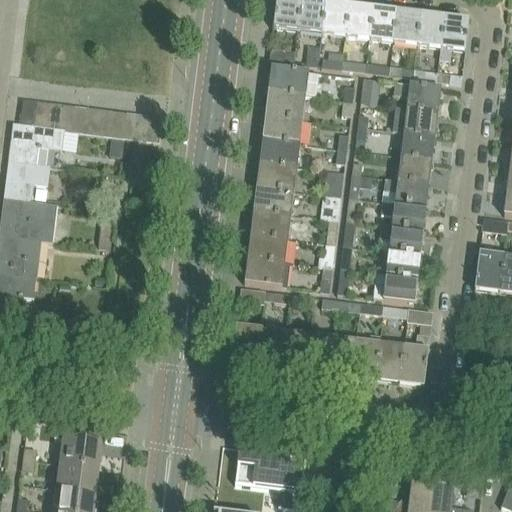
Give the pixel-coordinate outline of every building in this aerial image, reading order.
[(297,35),(301,5),(277,2),(273,32),(297,35)] [(325,8),(301,5),(297,35),(321,38),(325,8)] [(349,11),(325,8),(321,38),(346,41),(349,11)] [(373,13),(349,11),(346,41),(369,44),(373,13)] [(396,16),(373,13),(369,44),(392,46),(396,16)] [(421,19),(396,16),(392,46),(417,50),(421,19)] [(421,19),(417,50),(441,53),(445,22),(421,19)] [(468,25),(445,22),(441,53),(439,65),(450,67),(452,54),(465,55),(468,25)] [(269,66),(293,69),(294,56),(270,53),(269,66)] [(304,61),(303,70),(317,72),(318,63),(317,62),(304,61)] [(323,63),(322,72),(341,75),(342,65),(323,63)] [(342,65),(341,75),(364,78),(366,68),(351,67),(342,65)] [(366,68),(364,78),(388,81),(389,71),(379,70),(366,68)] [(389,71),(388,81),(401,82),(412,84),(414,74),(389,71)] [(271,73),(269,96),(305,101),(315,102),(318,78),(308,77),(271,72),(271,73)] [(414,74),(412,84),(436,87),(437,77),(414,74)] [(450,79),(449,88),(461,90),(462,81),(450,79)] [(361,95),(372,97),(373,85),(363,83),(361,95)] [(407,114),(437,117),(440,93),(394,87),(393,100),(408,102),(407,114)] [(343,106),(353,107),(355,93),(345,92),(343,106)] [(370,109),(372,97),(361,95),(360,107),(370,109)] [(268,97),(266,120),(302,124),(305,101),(269,96),(268,96),(268,97)] [(37,107),(23,105),(20,130),(34,131),(37,107)] [(351,122),(353,107),(343,106),(341,120),(351,122)] [(46,133),(50,108),(37,107),(34,131),(46,133)] [(50,108),(46,133),(59,135),(62,110),(50,108)] [(62,110),(59,135),(65,135),(65,137),(71,137),(74,111),(62,110)] [(74,111),(71,137),(79,138),(83,139),(87,113),(74,111)] [(391,112),(388,135),(404,137),(434,141),(437,117),(407,114),(391,112)] [(87,113),(83,139),(96,140),(99,114),(87,113)] [(99,114),(96,140),(108,142),(111,116),(99,114)] [(111,116),(108,142),(121,143),(124,117),(111,116)] [(124,117),(121,143),(133,145),(136,119),(124,117)] [(149,121),(136,119),(133,145),(145,147),(149,121)] [(262,144),(262,145),(299,149),(302,124),(266,120),(265,120),(265,121),(266,121),(263,144),(262,144)] [(369,121),(358,120),(357,131),(367,133),(369,121)] [(162,122),(149,121),(145,147),(158,148),(162,122)] [(10,148),(8,167),(10,168),(34,171),(34,170),(46,171),(48,154),(62,156),(65,137),(65,135),(59,135),(46,133),(34,131),(20,130),(13,129),(11,142),(13,144),(13,148),(10,148)] [(366,145),(367,133),(357,131),(355,143),(366,145)] [(401,162),(431,166),(434,141),(404,137),(401,162)] [(337,154),(347,155),(349,140),(339,139),(337,154)] [(111,145),(110,160),(122,162),(123,146),(111,145)] [(263,145),(260,168),(296,172),(299,149),(262,145),(263,145)] [(345,170),(347,155),(337,154),(335,169),(345,170)] [(398,185),(428,189),(431,166),(401,162),(398,185)] [(296,172),(260,168),(259,167),(259,169),(260,169),(257,191),(256,191),(294,196),(296,172)] [(34,171),(10,168),(8,185),(5,185),(3,205),(5,205),(29,208),(30,207),(31,207),(34,190),(47,192),(50,172),(46,171),(34,170),(34,171)] [(363,169),(352,168),(351,179),(361,181),(363,169)] [(360,193),(361,181),(351,179),(349,191),(360,193)] [(381,207),(425,213),(428,189),(398,185),(384,184),(381,207)] [(323,200),(341,202),(343,189),(325,187),(323,200)] [(257,193),(254,215),(291,220),(294,196),(256,191),(256,192),(257,193)] [(349,191),(348,203),(358,204),(360,193),(349,191)] [(338,226),(341,202),(323,200),(320,224),(328,225),(338,226)] [(358,204),(348,203),(346,215),(357,216),(358,204)] [(1,222),(0,229),(0,242),(1,242),(1,243),(25,245),(25,244),(40,246),(52,248),(57,210),(31,207),(30,207),(29,208),(5,205),(3,223),(1,222)] [(392,233),(422,237),(425,213),(381,207),(380,220),(393,221),(392,233)] [(254,216),(251,239),(288,244),(291,220),(254,215),(253,215),(253,216),(254,216)] [(357,216),(346,215),(345,227),(355,228),(357,216)] [(102,221),(98,252),(110,253),(114,222),(102,221)] [(507,226),(483,223),(481,236),(506,239),(506,235),(507,226)] [(354,240),(355,228),(345,227),(342,250),(352,252),(354,240)] [(389,256),(419,260),(422,237),(392,233),(380,231),(378,245),(390,246),(389,256)] [(327,235),(325,248),(335,249),(337,236),(327,235)] [(247,263),(285,268),(288,244),(251,239),(250,239),(250,240),(251,240),(248,263),(247,263)] [(0,280),(20,283),(21,282),(36,284),(40,246),(25,244),(25,245),(1,243),(0,248),(0,280)] [(332,274),(335,249),(325,248),(324,260),(323,263),(319,263),(318,272),(323,273),(332,274)] [(352,252),(342,250),(339,275),(349,277),(352,252)] [(386,281),(416,285),(419,260),(389,256),(386,281)] [(479,257),(474,295),(475,295),(475,294),(498,297),(503,262),(480,259),(480,258),(479,257)] [(511,262),(503,262),(498,297),(511,298),(511,262)] [(285,268),(247,263),(247,264),(248,264),(245,287),(244,287),(244,288),(282,292),(285,268)] [(331,287),(332,274),(323,273),(321,285),(331,287)] [(346,301),(349,277),(339,275),(336,299),(346,301)] [(0,318),(16,320),(16,319),(17,320),(17,319),(19,302),(33,304),(36,284),(21,282),(20,283),(0,280),(0,318)] [(373,304),(413,309),(416,285),(386,281),(375,280),(373,304)] [(329,298),(331,287),(321,285),(320,297),(329,298)] [(240,293),(239,306),(263,309),(265,296),(240,293)] [(289,299),(275,298),(274,307),(288,309),(289,299)] [(304,301),(289,299),(288,309),(303,311),(304,301)] [(337,305),(321,304),(320,312),(336,314),(337,305)] [(337,305),(336,314),(350,316),(351,307),(337,305)] [(384,311),(361,308),(360,317),(367,318),(367,319),(383,321),(384,311)] [(384,311),(383,321),(395,323),(396,313),(384,311)] [(406,324),(406,327),(407,327),(431,330),(432,317),(407,314),(406,324)] [(0,355),(26,359),(29,337),(39,338),(41,322),(17,319),(17,320),(16,319),(16,320),(0,318),(0,355)] [(236,331),(231,368),(257,372),(261,334),(236,331)] [(261,334),(257,372),(281,375),(285,337),(261,334)] [(285,337),(281,375),(304,377),(309,339),(285,337)] [(309,339),(304,377),(328,380),(333,342),(309,339)] [(357,345),(352,383),(376,386),(380,348),(381,341),(370,340),(369,347),(357,345)] [(404,351),(400,389),(423,392),(429,341),(416,340),(414,352),(404,351)] [(333,342),(328,380),(352,383),(356,345),(333,342)] [(380,348),(376,386),(400,389),(404,351),(380,348)] [(98,432),(56,427),(54,443),(63,444),(60,469),(98,474),(101,448),(96,448),(98,433),(98,432)] [(253,490),(257,453),(240,451),(240,452),(236,488),(253,490)] [(24,453),(23,457),(22,464),(35,465),(36,454),(24,453)] [(302,511),(309,459),(257,453),(253,490),(281,494),(279,511),(278,511),(302,511)] [(34,477),(35,465),(22,464),(21,476),(34,477)] [(57,494),(95,499),(98,474),(60,469),(57,494)] [(427,511),(432,474),(412,472),(408,507),(385,504),(383,511),(427,511)] [(450,511),(456,477),(432,474),(427,511),(450,511)] [(468,479),(467,487),(482,489),(483,481),(468,479)] [(511,511),(511,484),(500,511),(511,511)] [(54,511),(93,511),(95,499),(57,494),(54,511)] [(18,503),(16,511),(29,511),(30,504),(18,503)]
